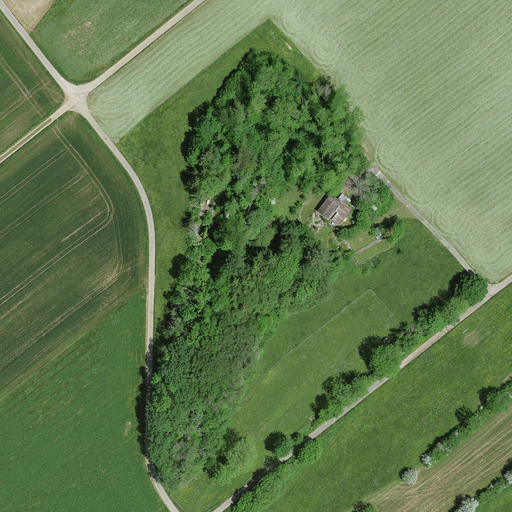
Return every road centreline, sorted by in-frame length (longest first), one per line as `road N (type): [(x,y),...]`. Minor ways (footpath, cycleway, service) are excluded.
road 1 (unclassified): [(74,99),(145,199),(152,244),(150,463),(174,511)]
road 2 (unclassified): [(220,511),(490,294)]
road 3 (unclassified): [(365,160),(490,294)]
road 4 (unclassified): [(74,99),(201,0)]
road 5 (unclassified): [(0,4),(74,99)]
